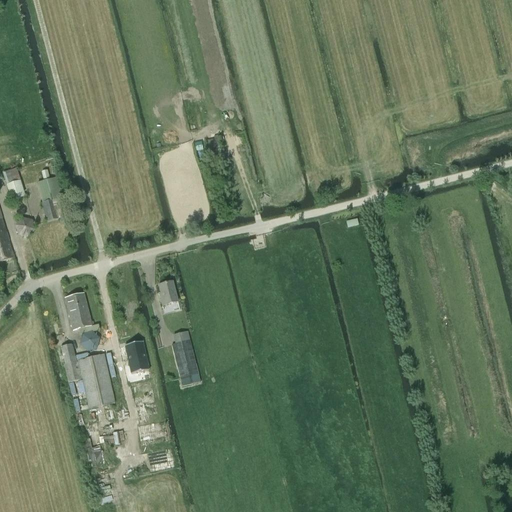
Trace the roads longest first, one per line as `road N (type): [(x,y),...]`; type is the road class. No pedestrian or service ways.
road 1 (track): [(132,435),(105,266),(36,0)]
road 2 (track): [(511,76),(391,114),(358,167),(253,194),(261,228)]
road 3 (residential): [(0,318),(30,288),(233,234)]
road 4 (track): [(253,194),(227,144),(212,135),(87,195)]
road 5 (track): [(371,200),(511,164)]
road 6 (track): [(233,234),(371,200)]
